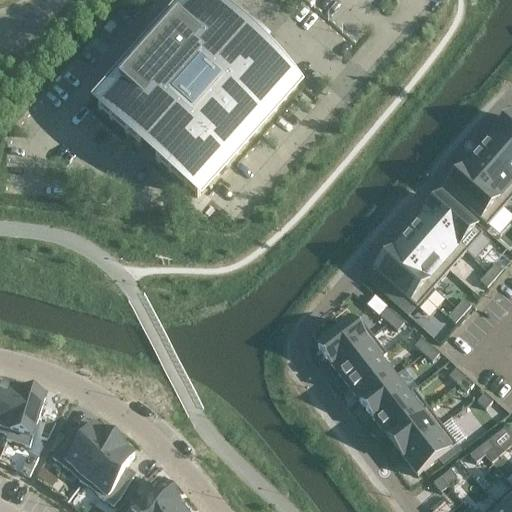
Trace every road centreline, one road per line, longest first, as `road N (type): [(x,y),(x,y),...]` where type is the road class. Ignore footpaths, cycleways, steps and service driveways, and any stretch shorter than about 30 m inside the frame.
road 1 (residential): [(412,511),(304,373),(297,346),(511,95)]
road 2 (residential): [(0,358),(79,384),(142,427),(217,511)]
